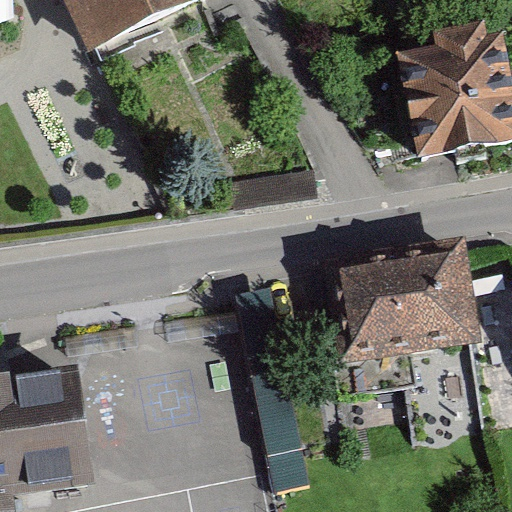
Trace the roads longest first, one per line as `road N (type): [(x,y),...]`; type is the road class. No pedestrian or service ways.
road 1 (tertiary): [(366,238),(0,291)]
road 2 (residential): [(253,0),(360,208),(366,238)]
road 3 (tertiary): [(511,215),(366,238)]
